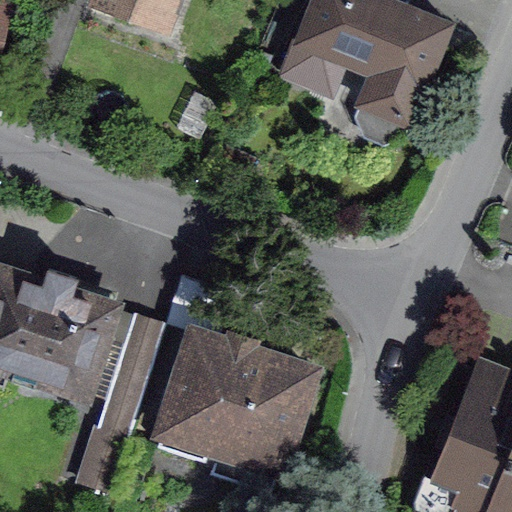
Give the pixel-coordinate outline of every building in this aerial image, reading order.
[(94,0),(93,2),(165,28),(175,0),(94,0)] [(389,0),(314,0),(285,72),(329,90),(342,59),(373,72),(362,99),(410,119),(449,24),(404,6),(389,0)] [(47,284),(0,269),(0,363),(85,390),(112,305),(72,292),(77,277),(52,269),(47,284)] [(165,322),(133,312),(96,425),(129,435),(165,322)] [(224,343),(195,333),(159,444),(204,459),(209,443),(278,466),(310,371),(252,352),(257,338),(229,329),(224,343)] [(511,511),(511,382),(479,370),(429,495),(473,511),(493,511),(496,506),(511,511)]
